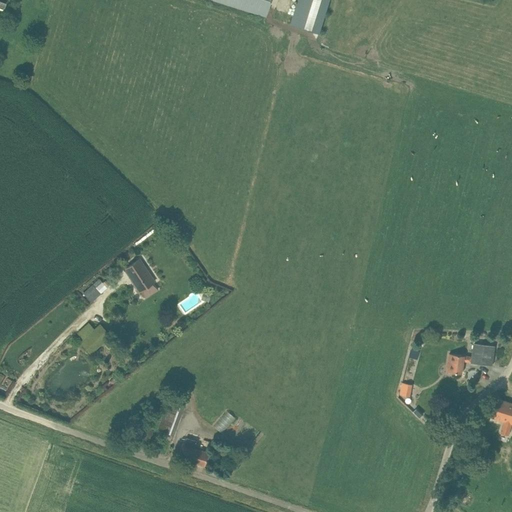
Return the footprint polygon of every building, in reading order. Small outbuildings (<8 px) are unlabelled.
[(271,0),(210,0),(266,17),(271,0)] [(320,33),(330,0),(297,0),(291,24),(320,33)] [(139,292),(140,291),(145,298),(158,289),(151,284),(154,282),(140,259),(125,269),(139,292)] [(103,282),(95,288),(92,285),(88,289),(96,298),(108,287),(103,282)] [(208,301),(210,293),(203,292),(201,300),(208,301)] [(100,325),(84,339),(93,350),(109,335),(100,325)] [(448,371),(452,372),(462,373),(464,360),(472,362),(472,363),(492,365),(495,345),(474,342),(472,356),(450,353),(448,371)] [(111,376),(121,380),(125,372),(115,367),(111,376)] [(412,384),(402,382),(399,394),(410,396),(412,384)] [(187,400),(171,394),(158,430),(173,435),(187,400)] [(511,402),(497,398),(491,416),(504,420),(500,432),(509,435),(511,425),(511,402)] [(221,431),(235,417),(227,410),(214,424),(221,431)] [(467,436),(480,444),(491,428),(477,419),(467,436)] [(148,441),(152,432),(153,430),(145,427),(140,437),(148,441)] [(204,466),(208,452),(195,448),(197,441),(186,438),(180,459),(204,466)]
